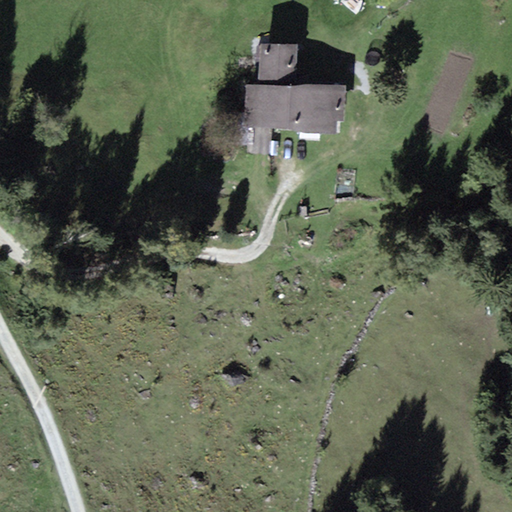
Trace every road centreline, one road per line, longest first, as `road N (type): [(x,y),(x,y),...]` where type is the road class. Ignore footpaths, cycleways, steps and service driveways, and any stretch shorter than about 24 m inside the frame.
road 1 (track): [(0,231),(35,262),(65,269),(187,252),(233,256),(261,243),(290,169)]
road 2 (track): [(80,511),(0,320)]
